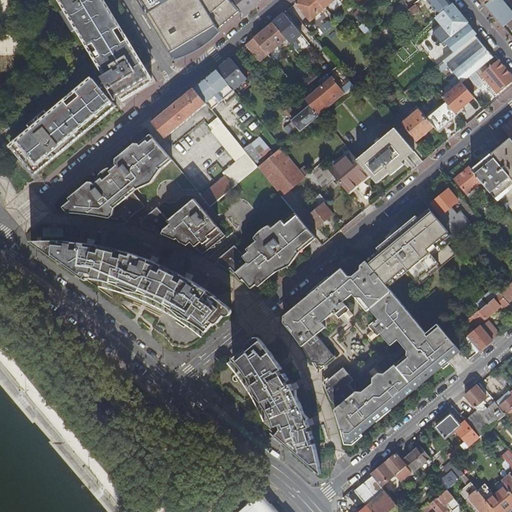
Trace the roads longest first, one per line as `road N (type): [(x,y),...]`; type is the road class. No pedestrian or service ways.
road 1 (residential): [(168,386),(511,103)]
road 2 (residential): [(281,0),(0,230)]
road 3 (residential): [(313,505),(511,339)]
road 4 (secondary): [(168,386),(83,307),(0,248)]
road 5 (secondary): [(0,262),(168,386)]
road 6 (secondary): [(273,468),(203,402),(168,386)]
road 7 (secondary): [(168,386),(273,468)]
